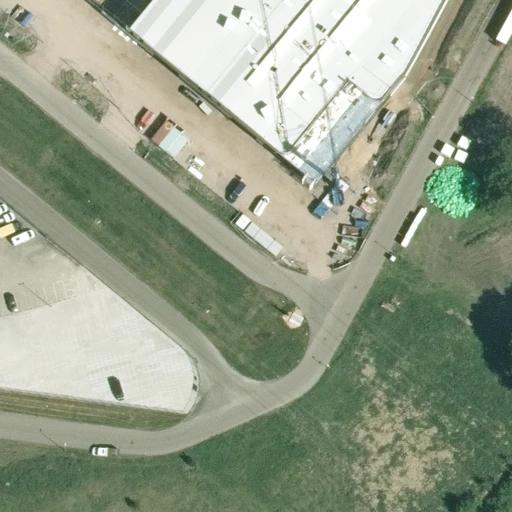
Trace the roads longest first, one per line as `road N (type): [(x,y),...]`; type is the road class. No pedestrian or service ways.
road 1 (unclassified): [(330,328),(0,57)]
road 2 (unclassified): [(511,0),(330,328)]
road 3 (unclassified): [(0,184),(173,328),(217,371),(227,399)]
road 4 (unclassified): [(227,399),(193,426),(147,440),(0,424)]
road 5 (unclassified): [(330,328),(312,365),(264,399),(227,399)]
